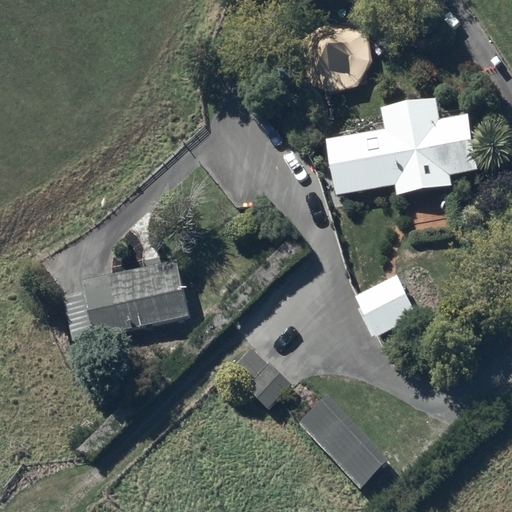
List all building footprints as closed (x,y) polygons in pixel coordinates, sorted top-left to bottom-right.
[(386,134),(329,143),(338,200),(398,191),(399,199),(455,190),(453,180),(481,175),(472,120),(444,125),(441,104),(383,114),(386,134)] [(181,265),(85,285),(87,294),(64,299),(73,343),(95,339),(95,341),(192,321),(181,265)] [(400,280),(359,301),(379,342),(420,322),(400,280)] [(257,351),(232,375),(271,414),(296,389),(257,351)] [(391,465),(331,399),(301,426),(361,492),(391,465)]
